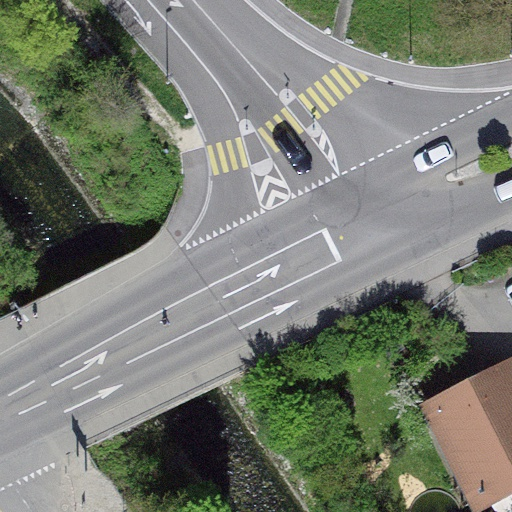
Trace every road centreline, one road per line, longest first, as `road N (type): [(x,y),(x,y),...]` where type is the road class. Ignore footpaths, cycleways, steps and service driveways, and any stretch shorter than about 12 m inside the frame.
road 1 (primary): [(0,402),(348,232)]
road 2 (track): [(314,181),(172,130),(57,0)]
road 3 (unclassified): [(183,0),(348,232)]
road 4 (primary): [(348,232),(511,155)]
